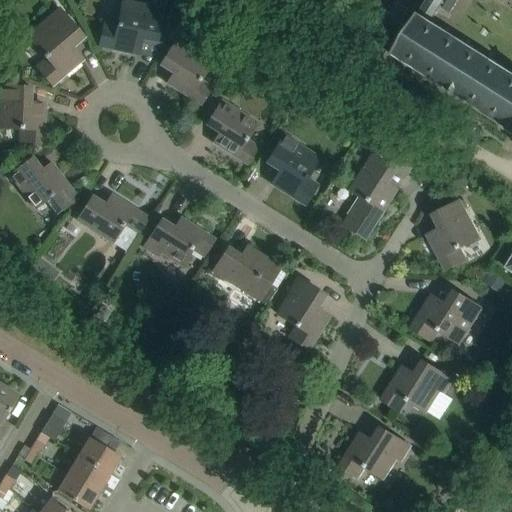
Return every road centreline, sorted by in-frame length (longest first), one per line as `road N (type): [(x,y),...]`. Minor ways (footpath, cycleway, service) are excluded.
road 1 (residential): [(368,281),(154,144)]
road 2 (residential): [(290,487),(368,281)]
road 3 (residential): [(154,144),(161,112),(148,93),(127,85),(106,91),(90,111),(98,146)]
road 4 (residential): [(368,281),(431,175)]
road 5 (unclassified): [(247,511),(232,490),(154,438)]
